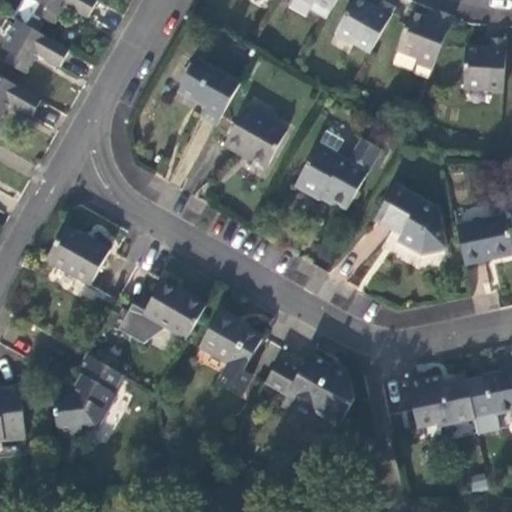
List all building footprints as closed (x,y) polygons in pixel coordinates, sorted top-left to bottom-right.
[(88,19),(97,2),(93,0),(30,0),(38,5),(33,14),(54,25),(61,14),(65,6),(88,19)] [(312,10),(327,18),(337,0),(304,0),(314,6),(312,10)] [(336,35),(371,54),(395,9),(381,2),(376,12),(366,6),(355,0),(336,35)] [(417,64),(433,70),(453,19),(438,13),(435,23),(424,19),(412,14),(399,52),(419,60),(417,64)] [(60,69),(69,52),(18,23),(2,51),(10,55),(5,63),(26,75),(32,64),(37,55),(60,69)] [(467,88),(505,89),(508,40),(492,40),(492,50),(480,49),(468,49),(467,88)] [(201,116),(218,126),(241,85),(197,61),(180,92),(206,107),(201,116)] [(32,118),(41,102),(0,78),(0,121),(3,116),(9,105),(32,118)] [(288,134),(245,111),(225,147),(240,156),(241,153),(252,159),(269,168),(288,134)] [(348,213),(381,154),(363,143),(351,165),(338,158),(346,144),(328,135),(297,188),(322,202),(324,199),(348,213)] [(398,186),(379,220),(404,235),(400,242),(422,253),(448,248),(440,209),(398,186)] [(511,249),(505,218),(458,228),(466,266),(490,261),(511,256),(511,249)] [(92,286),(111,251),(96,242),(94,245),(67,230),(49,262),(55,266),(47,281),(92,307),(101,291),(92,286)] [(167,331),(187,343),(206,309),(180,294),(163,284),(146,314),(142,321),(130,314),(119,332),(144,347),(167,331)] [(142,321),(146,314),(134,307),(130,314),(142,321)] [(244,374),(262,341),(243,330),(235,326),(238,322),(221,313),(200,350),(230,367),(218,388),(241,400),(253,378),(244,374)] [(333,357),(317,348),(307,364),(286,352),(271,378),(298,394),(301,389),(318,399),(320,407),(344,420),(358,395),(354,370),(333,357)] [(114,394),(124,378),(87,357),(77,375),(82,378),(75,390),(70,399),(55,401),(58,440),(85,437),(85,433),(98,431),(118,396),(114,394)] [(499,419),(511,416),(511,371),(511,372),(511,374),(500,377),(487,380),(487,381),(468,385),(472,404),(495,399),(499,419)] [(439,428),(475,420),(472,404),(468,385),(467,383),(444,388),(442,378),(427,381),(409,385),(419,430),(438,426),(439,428)] [(0,435),(26,433),(21,390),(0,392),(0,397),(0,400),(0,435)]
